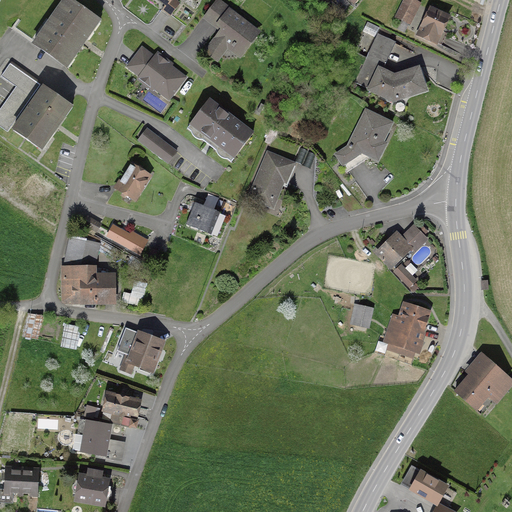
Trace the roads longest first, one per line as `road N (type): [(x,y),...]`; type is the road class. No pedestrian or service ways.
road 1 (residential): [(107,0),(117,30),(43,307),(189,328)]
road 2 (tertiary): [(455,198),(460,335),(361,511)]
road 3 (residential): [(189,328),(211,323),(319,234),(455,198)]
road 4 (tertiary): [(499,0),(455,198)]
road 5 (residential): [(121,511),(189,328)]
